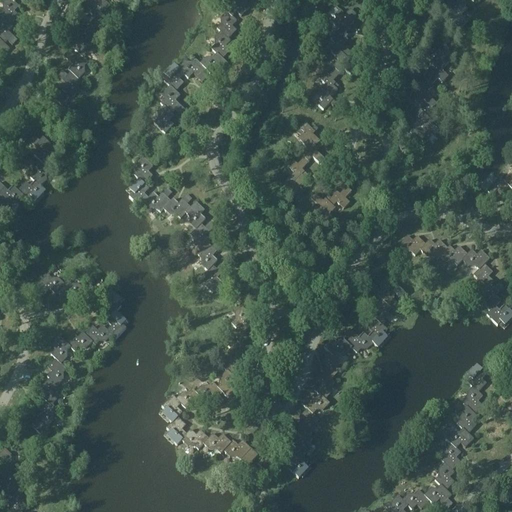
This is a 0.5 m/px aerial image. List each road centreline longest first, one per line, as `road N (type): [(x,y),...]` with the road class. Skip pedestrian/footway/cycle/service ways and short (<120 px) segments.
road 1 (residential): [(272,0),(266,58),(213,148),(274,309)]
road 2 (residential): [(274,309),(254,393),(266,422),(289,408),(324,312)]
road 3 (residential): [(324,312),(369,240),(393,220),(430,212),(511,230)]
road 4 (residential): [(0,267),(25,338),(0,409)]
road 5 (residential): [(0,120),(57,0)]
road 6 (residential): [(393,0),(368,123)]
